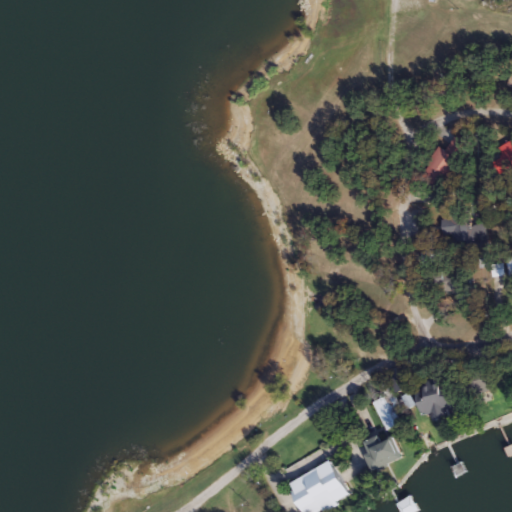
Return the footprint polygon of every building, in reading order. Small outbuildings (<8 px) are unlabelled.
[(440,145),(447,149),(459,130),(474,140),(444,186),(422,172),(440,145)] [(511,168),(502,155),(511,147),(511,168)] [(443,213),(474,209),(475,223),(486,222),(488,244),(455,248),(453,233),(445,234),(443,213)] [(474,372),(492,375),(489,394),(471,391),(474,372)] [(425,414),(418,383),(443,378),(444,383),(453,381),(459,408),(450,410),(452,416),(434,420),(432,412),(425,414)] [(372,401),(387,394),(400,423),(386,430),(372,401)] [(365,442),(382,434),(385,441),(396,435),(406,456),(378,469),(365,442)] [(310,511),(295,481),(338,459),(357,496),(325,511),(310,511)] [(400,511),(396,503),(411,495),(419,510),(414,511),(400,511)]
